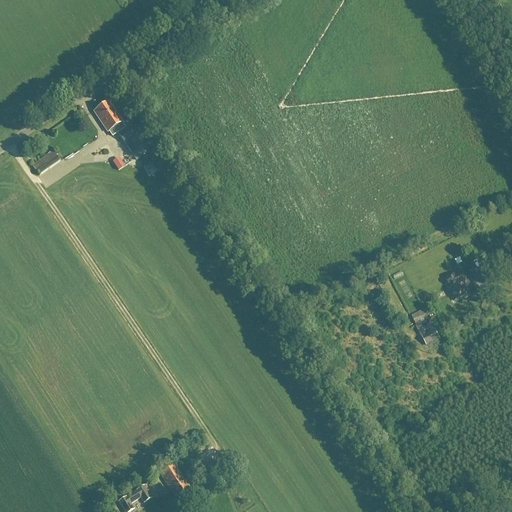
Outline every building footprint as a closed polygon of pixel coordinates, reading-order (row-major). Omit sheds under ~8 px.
[(122,124),(123,124),(123,123),(124,125),(130,121),(121,108),(115,112),(108,102),(94,112),(108,133),(109,132),(112,137),(125,129),(122,124)] [(132,125),(119,135),(136,160),(150,150),(132,125)] [(55,165),(59,162),(53,151),(32,167),(37,174),(53,162),(55,165)] [(149,151),(139,158),(142,162),(152,156),(149,151)] [(119,157),(113,161),(118,170),(125,166),(119,157)] [(155,161),(146,167),(151,175),(160,170),(155,161)] [(454,301),(467,295),(462,286),(466,284),(461,273),(454,276),(444,281),(454,301)] [(427,321),(422,312),(411,317),(416,326),(427,321)] [(422,331),(419,333),(427,346),(437,340),(432,332),(427,335),(425,336),(422,331)] [(221,477),(214,469),(205,475),(211,484),(221,477)] [(175,499),(190,489),(178,470),(163,480),(175,499)] [(126,498),(118,503),(124,511),(130,511),(134,510),(130,505),(141,499),(144,503),(151,499),(144,487),(136,492),(126,498)]
